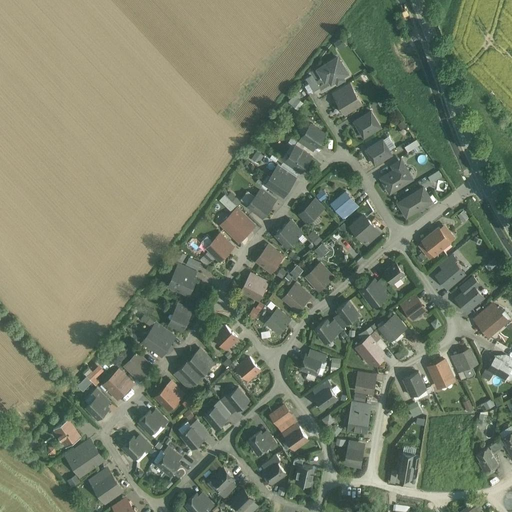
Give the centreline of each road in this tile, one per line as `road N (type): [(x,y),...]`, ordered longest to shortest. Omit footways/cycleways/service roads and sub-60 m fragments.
road 1 (residential): [(400,239),(453,326),(451,337),(387,374),(366,482)]
road 2 (residential): [(157,508),(107,444),(109,428),(220,295)]
road 3 (residential): [(220,295),(256,238),(346,149)]
road 4 (tertiary): [(417,0),(485,179)]
road 5 (residential): [(400,239),(308,315),(275,369)]
road 6 (residential): [(315,511),(264,491),(224,440)]
